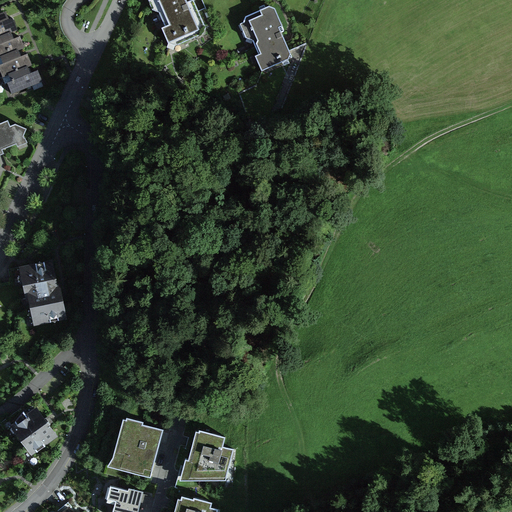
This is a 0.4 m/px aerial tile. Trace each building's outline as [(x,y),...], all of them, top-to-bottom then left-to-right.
[(148,0),(152,9),(161,10),(167,25),(162,27),(169,42),(199,29),(187,0),(148,0)] [(244,36),(253,38),(259,52),(255,54),(261,69),(292,56),(279,25),(281,24),(274,7),(268,4),(245,14),(242,21),(239,22),(244,36)] [(0,34),(10,30),(16,28),(11,17),(7,18),(4,11),(0,12),(0,34)] [(0,54),(16,49),(23,46),(19,35),(13,38),(10,30),(0,34),(0,54)] [(0,56),(3,63),(0,63),(0,73),(1,76),(8,73),(27,66),(30,64),(26,54),(19,56),(16,49),(0,54),(0,56)] [(10,80),(6,82),(10,94),(41,82),(36,70),(30,73),(27,66),(8,73),(10,80)] [(0,152),(0,153),(0,152),(0,146),(13,141),(14,144),(23,141),(21,136),(23,128),(14,124),(8,127),(5,121),(0,123),(0,152)] [(50,262),(21,267),(26,291),(29,291),(35,323),(64,317),(57,285),(55,286),(50,262)] [(54,435),(36,409),(13,426),(31,451),(54,435)] [(167,429),(124,415),(105,470),(152,480),(167,429)] [(227,433),(195,425),(188,455),(183,454),(177,479),(228,478),(236,446),(225,443),(227,433)] [(128,492),(111,487),(107,501),(116,503),(114,511),(136,511),(142,493),(129,489),(128,492)] [(210,496),(177,488),(171,511),(217,511),(218,509),(207,506),(210,496)]
